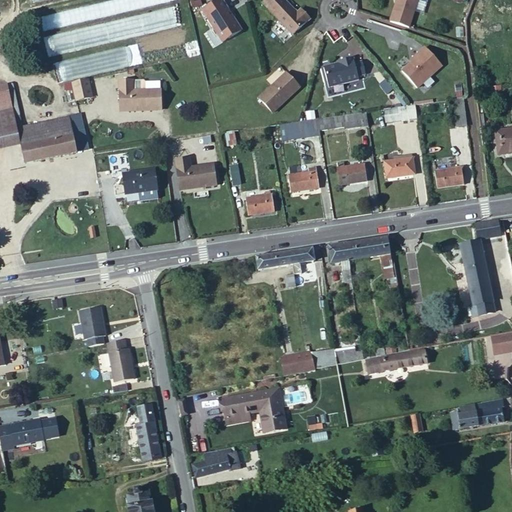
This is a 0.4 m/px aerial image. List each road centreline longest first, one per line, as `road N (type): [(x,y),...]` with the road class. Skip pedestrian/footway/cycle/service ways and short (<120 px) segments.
road 1 (primary): [(511,204),(139,260)]
road 2 (residential): [(189,511),(139,260)]
road 3 (primary): [(139,260),(0,284)]
